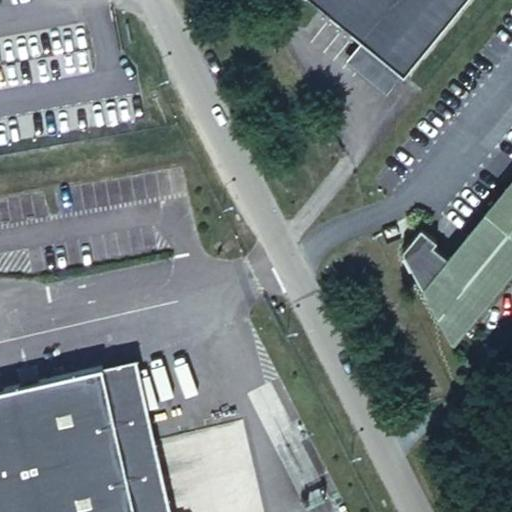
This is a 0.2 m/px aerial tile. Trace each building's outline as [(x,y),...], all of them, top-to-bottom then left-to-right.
[(511,0),(306,0),(361,45),(405,80),(470,0),(511,0)] [(405,80),(361,45),(346,64),(389,99),(405,80)] [(511,180),(486,214),(511,234),(511,180)] [(436,243),(421,230),(403,253),(454,344),(511,271),(511,234),(486,214),(449,260),(433,247),(436,243)] [(170,511),(135,356),(101,363),(134,511),(170,511)] [(0,511),(134,511),(101,363),(0,386),(0,511)]
